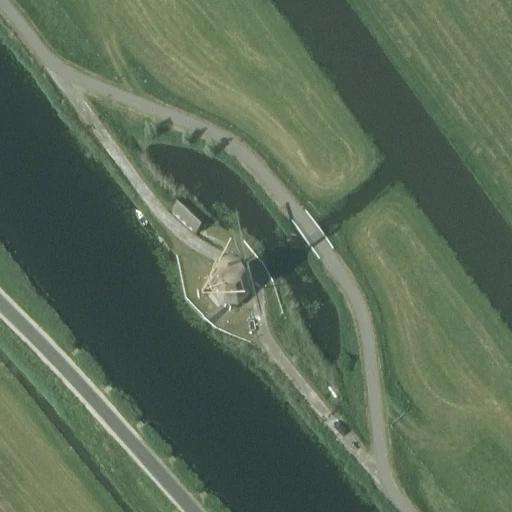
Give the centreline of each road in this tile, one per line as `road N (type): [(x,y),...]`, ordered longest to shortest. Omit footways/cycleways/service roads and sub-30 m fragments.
road 1 (unclassified): [(406,511),(384,485),(357,305),(297,217),(233,147),(54,68),(0,3)]
road 2 (tertiary): [(192,511),(0,305)]
